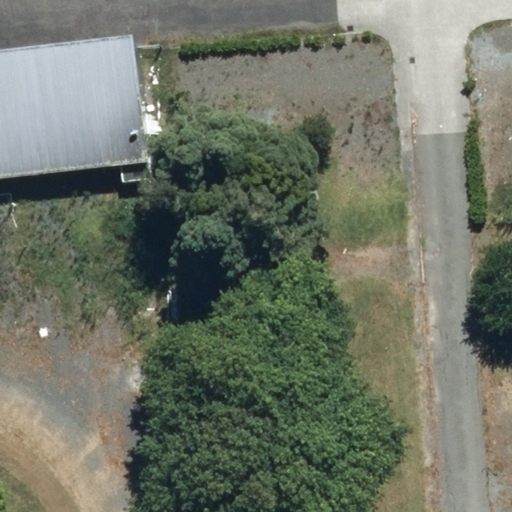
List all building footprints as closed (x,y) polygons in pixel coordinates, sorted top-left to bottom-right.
[(125,46),(0,61),(0,186),(140,170),(125,46)] [(281,94),(282,59),(171,56),(168,152),(242,154),(244,93),(281,94)] [(511,127),(498,128),(504,218),(511,217),(511,127)] [(110,295),(139,291),(124,189),(59,198),(71,281),(107,276),(110,295)] [(59,198),(11,205),(34,359),(82,351),(71,281),(59,198)] [(0,205),(0,351),(22,348),(0,205)]
